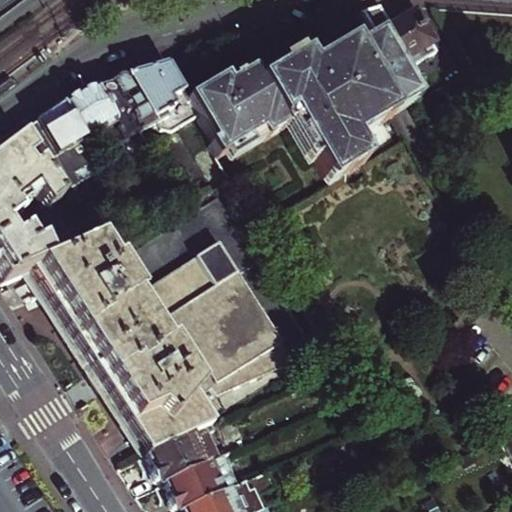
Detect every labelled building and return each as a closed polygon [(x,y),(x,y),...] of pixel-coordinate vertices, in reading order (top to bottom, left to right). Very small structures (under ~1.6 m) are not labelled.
[(392,27),(380,8),(363,13),(377,36),(407,85),(418,78),(412,68),(434,55),(429,46),(430,45),(412,15),(392,27)] [(286,120),(290,126),(327,188),(365,165),(352,142),(417,102),(407,85),(377,36),(350,53),(346,46),(308,69),(301,58),(258,84),(255,86),(278,125),(286,120)] [(172,133),(193,119),(184,103),(166,70),(109,86),(129,117),(140,136),(158,124),(163,132),(172,133)] [(255,86),(258,84),(250,72),(226,86),(222,80),(184,103),(193,119),(207,145),(204,147),(212,160),(255,134),(260,143),(290,126),(286,120),(278,125),(255,86)] [(61,107),(84,143),(129,117),(109,86),(77,96),(61,107)] [(61,107),(34,126),(55,160),(84,143),(61,107)] [(13,142),(34,174),(55,160),(34,126),(13,142)] [(0,286),(30,276),(45,269),(37,248),(30,251),(21,238),(19,240),(14,232),(3,239),(0,233),(0,228),(31,208),(60,254),(65,261),(84,253),(34,174),(13,142),(0,151),(0,286)] [(227,186),(212,160),(204,147),(190,156),(212,193),(227,186)] [(30,276),(145,457),(211,427),(209,423),(315,355),(219,199),(101,271),(95,261),(99,258),(93,249),(84,253),(65,261),(49,268),(45,269),(30,276)] [(19,240),(21,238),(25,236),(20,228),(14,232),(19,240)] [(49,268),(65,261),(60,254),(45,259),(49,268)] [(159,488),(162,486),(218,461),(208,440),(212,438),(210,435),(214,433),(211,427),(145,457),(159,488)] [(174,511),(182,511),(235,488),(225,467),(230,465),(226,457),(218,461),(162,486),(174,511)] [(260,511),(261,511),(254,498),(273,489),(265,474),(235,488),(182,511),(260,511)]
